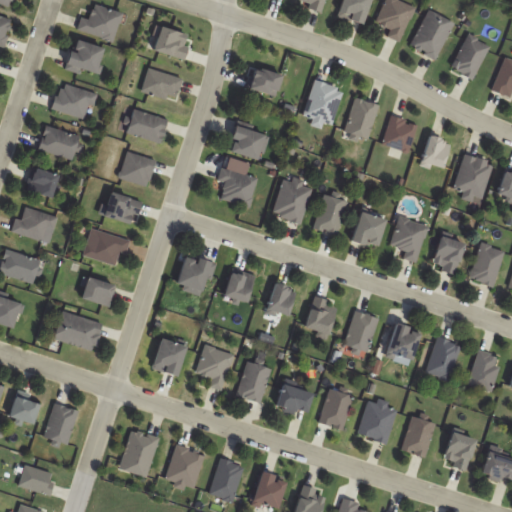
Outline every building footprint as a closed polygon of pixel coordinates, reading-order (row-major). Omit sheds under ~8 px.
[(299,0),(298,5),(323,11),(325,0),(299,0)] [(369,0),(341,0),(336,16),(361,25),(369,0)] [(398,0),(385,0),(377,23),(391,29),(387,37),(400,42),(414,6),(398,0)] [(81,18),(77,30),(113,42),(123,14),(95,4),(89,20),(81,18)] [(434,59),(455,24),(430,10),(410,45),(434,59)] [(12,19),(0,15),(0,46),(5,47),(12,19)] [(184,61),(191,36),(157,26),(150,51),(184,61)] [(490,47),(469,35),(450,68),(471,80),(490,47)] [(95,75),(103,49),(72,40),(64,66),(95,75)] [(511,100),(511,60),(505,58),(491,91),(511,100)] [(282,76),(254,67),(246,88),(275,98),(282,76)] [(178,101),(184,78),(147,69),(142,93),(178,101)] [(332,128),(344,90),(315,81),(303,118),(332,128)] [(90,106),(95,107),(98,93),(59,84),(53,111),(87,119),(90,106)] [(368,140),(379,106),(356,98),(345,133),(368,140)] [(126,133),(161,144),(168,120),(133,110),(126,133)] [(409,153),(417,124),(391,117),(383,145),(409,153)] [(38,149),(72,161),(81,138),(47,125),(38,149)] [(258,160),(264,135),(233,127),(227,153),(258,160)] [(450,143),(428,136),(420,165),(442,171),(450,143)] [(157,161),(127,152),(119,179),(149,188),(157,161)] [(452,189),(481,200),(494,165),(466,155),(452,189)] [(511,200),(511,169),(506,167),(495,194),(511,200)] [(57,175),(32,168),(25,191),(50,198),(57,175)] [(258,178),(222,168),(217,183),(225,186),(221,200),(249,208),(258,178)] [(312,188),(284,179),(273,216),(301,224),(312,188)] [(101,215),(135,225),(142,202),(108,192),(101,215)] [(337,236),(348,203),(324,195),(314,229),(337,236)] [(15,221),(12,234),(51,243),(58,216),(26,209),(23,222),(15,221)] [(384,218),(356,213),(351,242),(379,247),(384,218)] [(400,258),(416,263),(428,227),(400,218),(391,246),(403,250),(400,258)] [(94,231),(86,258),(117,266),(120,254),(126,256),(130,241),(94,231)] [(439,266),(438,270),(455,275),(463,243),(438,237),(432,264),(439,266)] [(504,250),(480,244),(470,281),(495,288),(504,250)] [(0,273),(34,285),(42,262),(6,250),(0,267),(0,273)] [(202,296),(212,264),(185,255),(174,287),(202,296)] [(253,275),(228,270),(223,299),(248,303),(253,275)] [(116,287),(86,277),(79,299),(109,308),(116,287)] [(290,316),(293,287),(271,285),(268,314),(290,316)] [(20,304),(0,297),(0,325),(12,329),(20,304)] [(337,304),(312,297),(303,330),(328,336),(337,304)] [(54,340),(96,352),(104,324),(62,312),(54,340)] [(370,352),(378,318),(354,312),(345,346),(370,352)] [(391,324),(384,357),(410,363),(418,330),(391,324)] [(460,345),(436,338),(426,374),(450,381),(460,345)] [(177,376),(184,346),(158,340),(151,370),(177,376)] [(223,391),(235,356),(206,345),(196,372),(212,378),(209,386),(223,391)] [(468,385),(491,392),(501,358),(478,351),(468,385)] [(239,398),(263,403),(270,367),(246,362),(239,398)] [(308,389),(277,389),(277,411),(308,411),(308,389)] [(343,431),(354,397),(330,390),(320,423),(343,431)] [(33,426),(40,405),(13,397),(7,418),(33,426)] [(358,435),(387,445),(399,408),(370,399),(358,435)] [(44,438),(69,446),(80,412),(55,404),(44,438)] [(401,450),(425,457),(435,424),(412,417),(401,450)] [(147,479),(160,438),(132,429),(120,470),(147,479)] [(466,469),(474,440),(449,433),(441,462),(466,469)] [(192,489),(206,456),(179,445),(165,478),(192,489)] [(481,478),(511,479),(511,457),(481,456),(481,478)] [(211,495),(234,501),(244,466),(220,459),(211,495)] [(276,510),(284,479),(258,473),(251,504),(276,510)] [(320,511),(328,498),(305,486),(290,511),(320,511)] [(360,504),(342,499),(338,511),(362,511),(358,511),(360,504)]
